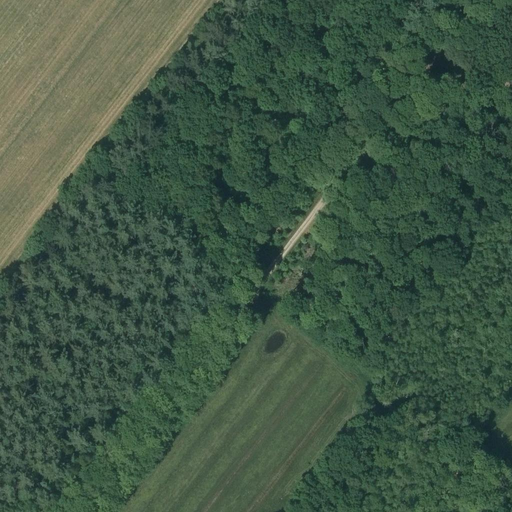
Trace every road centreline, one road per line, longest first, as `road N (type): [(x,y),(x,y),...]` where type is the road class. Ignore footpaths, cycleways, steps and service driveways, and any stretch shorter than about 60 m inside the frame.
road 1 (track): [(83,511),(478,0)]
road 2 (track): [(216,0),(83,172),(94,177)]
